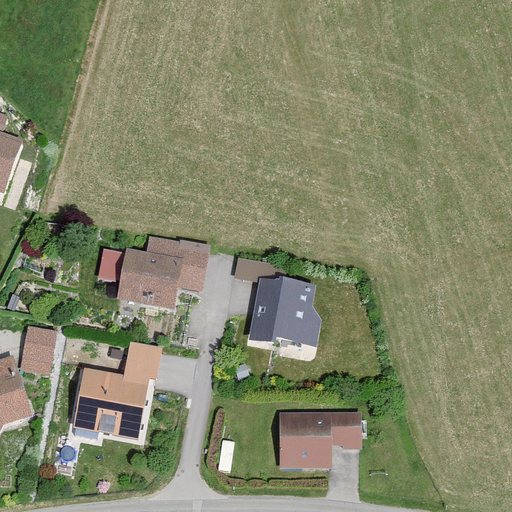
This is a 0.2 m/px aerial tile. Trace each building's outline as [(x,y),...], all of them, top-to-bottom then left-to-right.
[(16,120),(0,114),(0,186),(19,192),(35,140),(12,133),(16,120)] [(132,253),(109,249),(104,278),(127,282),(124,301),(185,311),(189,289),(209,293),(216,248),(135,234),(132,253)] [(325,288),(271,279),(258,341),(323,349),(327,322),(320,308),(325,288)] [(66,333),(36,328),(31,359),(61,364),(66,333)] [(132,375),(93,369),(84,431),(149,441),(158,380),(166,381),(171,348),(136,343),(132,375)] [(32,368),(0,376),(0,443),(2,444),(13,423),(43,417),(32,368)] [(370,414),(287,413),(287,469),(342,469),(342,447),(370,447),(370,414)]
